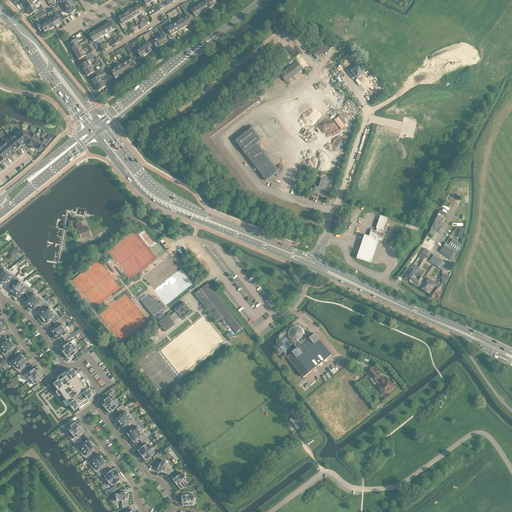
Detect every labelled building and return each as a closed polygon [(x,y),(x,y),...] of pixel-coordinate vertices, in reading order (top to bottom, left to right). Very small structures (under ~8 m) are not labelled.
[(23,4),(22,4),(23,5),(23,4),(24,6),(23,6),(25,10),(26,9),(34,5),(32,2),(34,1),(33,0),(23,0),(25,2),(23,4)] [(62,7),(64,6),(66,9),(73,4),(70,1),(69,0),(67,0),(62,3),(60,4),(62,7)] [(212,7),(207,0),(206,0),(202,3),(206,10),(209,9),(210,9),(211,8),(212,8),(212,7)] [(195,17),(201,13),(196,6),(191,9),(187,2),(184,3),(188,10),(192,16),(194,14),(195,17)] [(188,10),(184,3),(181,6),(187,16),(185,17),(184,15),(182,16),(183,18),(187,26),(193,22),(190,17),(192,16),(188,10)] [(202,3),(196,6),(201,13),(206,10),(202,3)] [(69,14),(76,10),(74,6),(73,6),(73,5),(73,4),(66,9),(69,14)] [(147,10),(146,9),(143,5),(141,6),(140,4),(134,7),(139,15),(142,21),(145,26),(150,23),(147,19),(146,21),(141,13),(147,10)] [(42,7),(37,10),(34,5),(26,9),(26,10),(29,15),(33,12),(35,15),(44,9),(42,7)] [(139,15),(134,7),(131,9),(129,11),(133,18),(139,15)] [(150,10),(149,8),(146,9),(147,10),(150,16),(155,13),(152,8),(150,10)] [(133,18),(129,11),(124,14),(128,21),(133,18)] [(61,24),(61,23),(60,23),(60,22),(62,20),(58,13),(56,15),(56,16),(51,19),(55,26),(56,26),(59,25),(58,24),(59,24),(58,23),(59,23),(60,23),(61,24)] [(118,17),(120,20),(118,21),(121,27),(123,25),(123,24),(128,21),(124,14),(118,17)] [(177,22),(182,29),(187,26),(183,18),(177,22)] [(45,22),(49,29),(53,27),(54,26),(55,26),(51,19),(45,22)] [(49,30),(49,29),(45,22),(44,20),(42,21),(42,22),(43,24),(40,26),(39,24),(38,23),(36,24),(36,25),(40,31),(42,30),(44,33),(44,32),(44,33),(45,33),(47,32),(48,30),(47,30),(48,29),(49,30)] [(432,20),(430,24),(438,30),(441,26),(432,20)] [(111,21),(105,25),(110,32),(115,29),(111,21)] [(171,35),(176,32),(172,25),(171,23),(167,26),(165,22),(161,24),(165,31),(167,34),(169,33),(171,35)] [(176,32),(182,29),(177,22),(174,23),(173,22),(171,23),(172,25),(176,32)] [(165,31),(161,24),(158,26),(163,34),(158,37),(162,45),(168,41),(164,36),(167,34),(165,31)] [(430,24),(427,28),(436,33),(438,30),(430,24)] [(105,25),(100,28),(104,35),(107,34),(108,35),(111,34),(110,32),(105,25)] [(101,37),(104,35),(100,28),(98,29),(97,29),(94,30),(95,31),(100,40),(102,39),(101,37)] [(427,28),(425,31),(433,37),(436,33),(427,28)] [(97,48),(95,44),(101,41),(100,40),(95,31),(89,35),(93,42),(91,43),(95,50),(97,48)] [(425,31),(422,35),(431,41),(433,37),(425,31)] [(152,46),(149,41),(145,34),(143,35),(147,42),(141,45),(146,54),(152,51),(150,47),(152,46)] [(422,35),(420,39),(428,45),(431,41),(422,35)] [(69,43),(72,49),(80,44),(78,41),(80,40),(79,37),(74,40),(72,37),(70,38),(72,41),(69,43)] [(157,48),(162,45),(158,37),(152,41),(157,48)] [(317,59),(333,46),(327,38),(311,51),(317,59)] [(442,62),(439,66),(447,72),(455,78),(463,84),(465,81),(464,79),(477,61),(479,63),(482,59),(474,53),(466,47),(458,41),(455,45),(457,46),(443,64),(442,62)] [(24,64),(12,42),(5,46),(18,67),(24,64)] [(146,54),(141,45),(136,48),(132,42),(129,43),(137,55),(139,54),(141,57),(146,54)] [(80,44),(72,49),(75,54),(83,50),(80,44)] [(85,56),(86,58),(93,54),(92,52),(86,55),(83,50),(75,54),(79,60),(85,56)] [(402,51),(399,55),(408,60),(410,57),(402,51)] [(93,54),(86,58),(88,61),(81,65),(84,70),(91,66),(88,61),(94,57),(93,54)] [(399,55),(397,59),(405,64),(408,60),(399,55)] [(0,70),(4,77),(12,72),(3,57),(0,58),(0,70)] [(127,61),(131,68),(137,65),(133,58),(129,59),(128,58),(126,59),(127,61)] [(397,59),(394,62),(403,68),(405,64),(397,59)] [(126,71),(131,68),(127,61),(122,64),(126,71)] [(286,82),(302,70),(296,62),(280,74),(286,82)] [(394,62),(392,66),(400,72),(403,68),(394,62)] [(122,64),(116,67),(121,75),(126,71),(122,64)] [(357,78),(365,72),(359,64),(351,70),(357,78)] [(94,72),(96,74),(102,70),(101,68),(94,71),(91,66),(84,70),(87,76),(94,72)] [(392,66),(389,70),(398,76),(400,72),(392,66)] [(115,78),(121,75),(116,67),(111,71),(115,78)] [(92,80),(95,85),(102,81),(99,76),(104,73),(102,70),(96,74),(97,76),(92,80)] [(102,81),(95,85),(98,91),(108,85),(104,80),(102,81)] [(426,115),(423,119),(439,131),(447,137),(450,134),(448,132),(466,109),(468,110),(471,106),(463,100),(463,101),(455,94),(447,88),(444,92),(446,93),(428,117),(426,115)] [(210,138),(260,99),(256,93),(248,99),(241,105),(241,104),(230,112),(230,113),(223,119),(223,118),(213,126),(213,127),(205,132),(198,138),(202,143),(202,144),(209,154),(210,154),(217,163),(217,164),(225,174),(233,183),(232,184),(240,194),(241,194),(250,197),(259,200),(266,202),(266,203),(274,205),(275,205),(282,207),(282,208),(309,217),(311,211),(246,189),(248,188),(210,138)] [(389,152),(387,156),(397,159),(406,163),(416,167),(417,162),(415,162),(423,141),(425,141),(427,137),(417,134),(408,130),(399,126),(397,131),(399,132),(391,152),(389,152)] [(262,150),(257,143),(261,140),(251,128),(235,140),(266,180),(278,171),(264,153),(265,152),(263,149),(262,150)] [(23,143),(24,143),(22,130),(21,130),(14,136),(21,145),(23,143)] [(31,134),(22,130),(24,143),(26,144),(31,134)] [(26,144),(31,146),(35,136),(36,136),(31,134),(26,144)] [(14,136),(10,140),(17,148),(21,145),(14,136)] [(31,146),(36,148),(40,138),(36,136),(35,136),(31,146)] [(40,138),(36,148),(41,151),(42,148),(44,149),(46,144),(47,144),(49,142),(40,138)] [(13,152),(17,148),(10,140),(5,143),(13,152)] [(13,152),(5,143),(1,146),(8,155),(13,152)] [(0,153),(4,159),(8,155),(1,146),(0,147),(0,153)] [(329,191),(332,182),(321,178),(318,187),(315,186),(313,193),(324,197),(326,190),(329,191)] [(380,215),(378,220),(376,228),(375,231),(371,229),(369,237),(382,241),(384,234),(385,231),(389,219),(380,215)] [(434,236),(442,218),(437,216),(429,233),(434,236)] [(78,230),(81,239),(90,235),(87,227),(83,228),(80,222),(75,224),(78,230)] [(371,262),(379,238),(364,233),(356,258),(371,262)] [(462,245),(453,239),(449,245),(458,251),(462,246),(462,245)] [(446,243),(442,248),(454,256),(458,251),(449,245),(446,243)] [(425,248),(419,256),(423,259),(429,251),(425,248)] [(452,260),(454,256),(442,248),(440,251),(452,260)] [(442,261),(438,267),(442,271),(447,264),(442,261)] [(1,265),(0,266),(0,281),(8,270),(4,267),(3,267),(1,265)] [(414,272),(408,281),(417,287),(418,286),(423,279),(421,277),(425,272),(422,270),(418,267),(414,272)] [(13,274),(8,270),(0,281),(0,282),(4,285),(8,280),(11,283),(16,277),(13,274)] [(404,278),(408,281),(414,272),(412,271),(411,273),(408,271),(404,278)] [(16,277),(11,283),(14,285),(9,290),(12,293),(13,292),(14,294),(23,282),(19,279),(18,279),(16,277)] [(424,278),(423,279),(418,286),(430,294),(437,284),(428,278),(427,280),(424,278)] [(28,286),(23,282),(14,294),(16,295),(19,298),(23,292),(26,295),(31,289),(28,286)] [(236,333),(240,331),(244,328),(208,283),(194,294),(216,322),(223,317),(236,333)] [(438,283),(437,284),(430,294),(429,295),(431,297),(432,298),(433,298),(434,298),(435,296),(437,298),(441,293),(438,291),(440,290),(438,288),(440,285),(438,283)] [(31,289),(26,295),(28,297),(24,302),(29,306),(38,295),(34,291),(33,291),(31,289)] [(143,302),(149,297),(147,294),(141,300),(143,302)] [(43,299),(38,295),(29,306),(33,310),(37,305),(41,307),(46,302),(42,299),(43,299)] [(154,319),(157,317),(158,318),(163,314),(162,313),(164,311),(162,309),(165,307),(161,302),(158,304),(153,297),(150,297),(142,303),(153,316),(148,320),(150,323),(154,319)] [(46,302),(41,307),(43,310),(38,315),(40,316),(39,317),(42,319),(53,310),(49,305),(49,306),(46,302)] [(179,305),(178,306),(174,309),(175,311),(173,313),(172,314),(170,315),(168,317),(167,315),(165,316),(163,314),(158,318),(159,321),(158,322),(165,332),(174,324),(173,322),(177,318),(179,317),(181,319),(185,316),(186,315),(190,311),(190,310),(183,302),(179,305)] [(57,314),(53,310),(42,319),(44,322),(46,324),(51,320),(53,323),(60,318),(57,315),(57,314)] [(60,318),(53,323),(56,326),(50,329),(53,334),(66,327),(63,322),(62,322),(60,318)] [(69,332),(66,327),(53,334),(56,340),(62,336),(64,339),(70,335),(68,332),(69,332)] [(297,327),(295,327),(294,328),(293,328),(292,329),(291,330),(290,331),(290,332),(290,333),(290,335),(288,336),(289,339),(288,340),(285,343),(283,344),(283,345),(287,350),(290,354),(292,352),(293,353),(287,357),(303,377),(309,373),(328,358),(331,355),(319,340),(319,339),(315,333),(309,338),(310,339),(307,341),(306,340),(304,337),(302,335),(303,334),(303,333),(302,332),(302,331),(301,330),(300,329),(299,328),(298,328),(297,327)] [(1,338),(0,338),(0,350),(12,342),(10,340),(11,340),(9,337),(3,341),(1,338)] [(12,342),(0,350),(3,355),(4,355),(6,359),(12,354),(10,351),(15,347),(13,344),(12,342)] [(63,354),(74,346),(72,344),(71,344),(70,342),(67,344),(67,343),(62,347),(62,348),(60,349),(62,352),(61,352),(63,354)] [(74,346),(63,354),(65,357),(66,357),(67,359),(70,357),(70,358),(75,354),(75,353),(77,352),(75,349),(76,349),(74,346)] [(9,363),(13,367),(24,357),(19,353),(15,357),(12,354),(6,359),(9,362),(9,363)] [(17,371),(20,373),(25,368),(23,366),(28,361),(24,357),(13,367),(17,371)] [(28,377),(28,378),(30,380),(40,372),(38,370),(36,367),(34,369),(28,373),(29,373),(26,375),(28,377)] [(372,379),(377,375),(372,368),(367,372),(372,379)] [(92,396),(87,390),(83,384),(80,381),(76,376),(77,376),(72,369),(71,369),(66,373),(65,371),(56,378),(57,380),(52,384),(57,390),(55,392),(58,397),(61,395),(64,400),(62,402),(66,406),(68,405),(73,411),(78,407),(79,409),(88,402),(87,400),(92,396)] [(42,375),(40,372),(30,380),(32,383),(32,382),(34,385),(36,383),(41,379),(44,377),(42,375)] [(385,381),(384,379),(379,383),(380,384),(377,386),(381,391),(381,392),(383,396),(387,393),(387,392),(394,387),(388,379),(385,381)] [(104,408),(115,400),(113,398),(112,398),(110,396),(108,397),(103,401),(101,403),(103,405),(102,406),(104,408)] [(117,403),(115,400),(104,408),(106,411),(106,410),(108,413),(111,411),(116,407),(118,405),(116,403),(117,403)] [(127,410),(126,410),(124,407),(118,412),(120,415),(115,418),(119,423),(130,414),(127,410)] [(119,423),(122,428),(127,424),(129,427),(135,422),(133,419),(134,419),(130,414),(119,423)] [(292,418),(299,427),(303,424),(296,415),(292,418)] [(67,429),(69,431),(70,434),(81,426),(79,423),(77,421),(75,423),(74,422),(69,426),(69,427),(67,429)] [(137,425),(135,422),(129,427),(131,429),(126,434),(128,436),(129,436),(130,438),(141,429),(138,424),(137,425)] [(83,428),(81,426),(70,434),(72,436),(73,436),(75,438),(77,436),(77,437),(82,433),(84,431),(83,428)] [(141,441),(147,437),(145,434),(141,429),(130,438),(131,440),(133,443),(139,439),(141,441)] [(83,443),(81,440),(75,445),(77,447),(76,448),(80,453),(92,443),(90,441),(89,441),(88,439),(83,443)] [(94,446),(92,443),(80,453),(84,457),(86,460),(92,455),(90,452),(95,448),(94,447),(94,446)] [(141,456),(151,448),(149,445),(149,446),(147,443),(145,445),(144,445),(139,449),(140,449),(137,451),(139,453),(141,456)] [(152,455),(154,453),(153,451),(151,448),(141,456),(142,458),(143,458),(145,461),(147,459),(152,455)] [(88,462),(88,463),(91,467),(103,459),(99,454),(94,458),(92,455),(86,460),(88,462)] [(95,472),(97,474),(103,470),(101,467),(106,463),(103,459),(91,467),(95,472)] [(168,462),(161,459),(159,464),(156,463),(154,468),(156,470),(157,470),(156,470),(163,473),(163,472),(169,475),(173,470),(166,467),(166,466),(168,462)] [(106,475),(104,476),(105,479),(107,482),(117,474),(115,471),(113,469),(111,471),(111,470),(106,474),(106,475)] [(179,474),(177,471),(170,477),(172,479),(172,480),(176,485),(177,485),(180,490),(186,487),(182,481),(186,478),(182,472),(179,474)] [(119,476),(117,474),(107,482),(109,484),(111,486),(113,484),(114,485),(119,481),(118,481),(121,479),(119,476)] [(120,493),(115,494),(116,501),(121,500),(121,501),(122,508),(128,506),(127,500),(128,500),(127,493),(126,493),(126,489),(120,490),(120,493)] [(190,495),(189,491),(180,493),(181,496),(180,496),(181,503),(182,503),(182,506),(188,505),(188,502),(193,501),(192,494),(190,495)]
